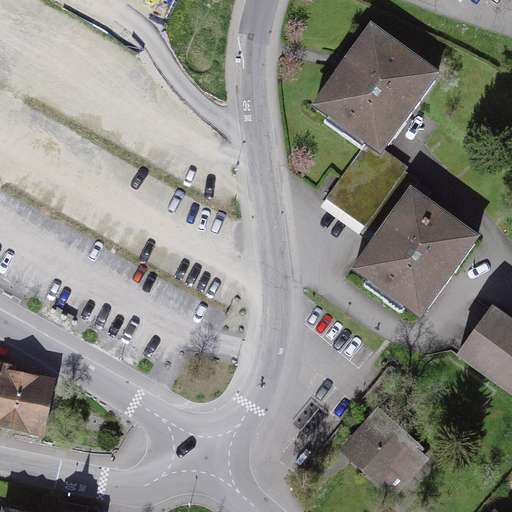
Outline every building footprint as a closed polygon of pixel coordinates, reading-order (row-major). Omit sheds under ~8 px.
[(367,145),(379,154),(383,149),(436,75),(371,28),(314,107),(367,145)] [(392,156),(383,149),(379,154),(367,145),(329,198),(380,235),(411,192),(419,182),(389,160),(392,156)] [(476,238),(411,192),(380,235),(354,271),(419,317),(476,238)] [(511,324),(492,310),(458,357),(511,395),(511,324)] [(0,362),(0,420),(37,428),(45,386),(13,380),(16,366),(0,362)] [(378,421),(352,451),(384,480),(395,467),(406,477),(421,459),(378,421)]
